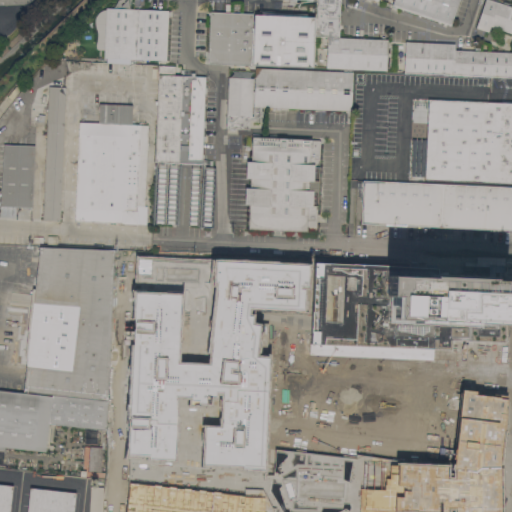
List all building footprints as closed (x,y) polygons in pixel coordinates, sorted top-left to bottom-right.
[(316,22),(317,0),(340,0),(340,36),(376,38),(377,34),(388,34),(387,70),(315,66),(315,54),(316,22)] [(459,0),(451,25),(392,5),(393,0),(459,0)] [(485,0),(491,0),(511,7),(511,33),(492,26),(490,31),(488,30),(488,31),(477,27),(485,0)] [(167,59),(104,57),(106,7),(169,9),(167,59)] [(252,60),(252,65),(208,62),(210,11),(253,13),(252,60)] [(406,40),(455,43),(455,49),(506,51),(506,50),(509,50),(509,51),(511,51),(511,76),(404,72),(405,58),(406,40)] [(154,223),(157,161),(156,161),(160,64),(175,65),(175,74),(206,76),(205,89),(203,89),(203,92),(205,92),(199,225),(154,223)] [(352,72),(351,109),(261,107),(260,122),(253,122),(254,68),(352,72)] [(228,77),(253,78),(252,115),(250,115),(249,129),(241,129),(241,130),(226,130),(228,77)] [(49,85),(66,86),(61,220),(43,219),(49,85)] [(363,179),(361,179),(361,176),(360,176),(360,174),(353,174),(354,162),(361,162),(362,134),(400,135),(399,153),(426,154),(427,137),(414,136),(415,98),(428,99),(428,98),(511,102),(511,181),(425,178),(425,183),(363,179)] [(99,123),(99,103),(132,105),(131,124),(148,125),(145,205),(144,204),(144,208),(137,208),(137,223),(75,220),(79,122),(99,123)] [(251,136),(321,139),(317,232),(247,229),(248,205),(244,205),(245,188),(249,188),(249,178),(245,178),(246,161),(250,161),(251,136)] [(4,143),(35,145),(32,206),(1,205),(4,143)] [(511,186),(511,229),(361,223),(363,179),(425,183),(511,186)] [(27,358),(24,358),(32,288),(35,288),(40,246),(114,249),(107,400),(105,429),(49,423),(46,451),(0,445),(0,389),(23,392),(23,391),(27,358)] [(134,294),(182,295),(182,282),(176,282),(176,268),(197,268),(196,275),(196,286),(207,286),(207,258),(164,258),(164,259),(134,259),(134,294)] [(132,291),(127,455),(173,460),(175,396),(186,396),(186,405),(208,406),(210,397),(213,396),(214,393),(221,393),(220,427),(200,427),(199,467),(262,471),(267,358),(253,357),(258,325),(251,323),(251,316),(244,315),(245,306),(299,311),(300,285),(303,285),(304,265),(212,261),(210,291),(206,363),(177,361),(183,293),(132,291)] [(308,343),(311,266),(508,273),(506,327),(501,327),(500,342),(448,341),(448,348),(308,343)] [(500,511),(500,461),(500,455),(504,397),(460,391),(454,452),(452,466),(365,462),(362,510),(403,511),(445,511),(445,508),(453,508),(453,511),(500,511)] [(99,472),(100,446),(87,446),(87,454),(83,454),(82,471),(99,472)] [(0,511),(0,483),(13,485),(9,511),(0,511)] [(129,483),(124,511),(262,511),(263,495),(242,496),(129,483)] [(89,511),(91,486),(103,486),(101,511),(89,511)] [(27,511),(30,487),(76,492),(73,511),(27,511)]
